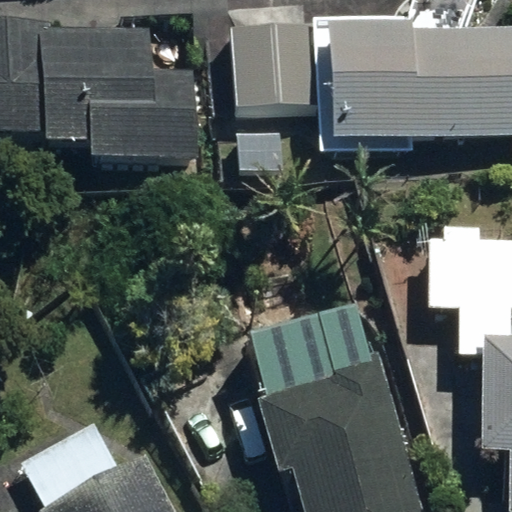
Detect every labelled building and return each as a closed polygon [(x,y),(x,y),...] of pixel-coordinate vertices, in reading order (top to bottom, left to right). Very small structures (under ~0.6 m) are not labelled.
[(299,44),(310,169),(511,151),(511,43),(406,52),(404,35),(299,44)] [(0,164),(23,162),(24,174),(73,169),(75,186),(188,175),(179,81),(139,85),(135,43),(34,52),(34,47),(0,50),(0,164)] [(271,44),(214,46),(218,191),(276,189),(271,44)] [(247,425),(239,428),(260,501),(275,496),(279,511),(403,511),(362,387),(352,391),(333,334),(228,368),(247,425)] [(511,511),(511,363),(465,364),(467,476),(491,476),(491,511),(511,511)] [(27,511),(143,511),(127,482),(114,489),(84,436),(9,478),(27,511)]
